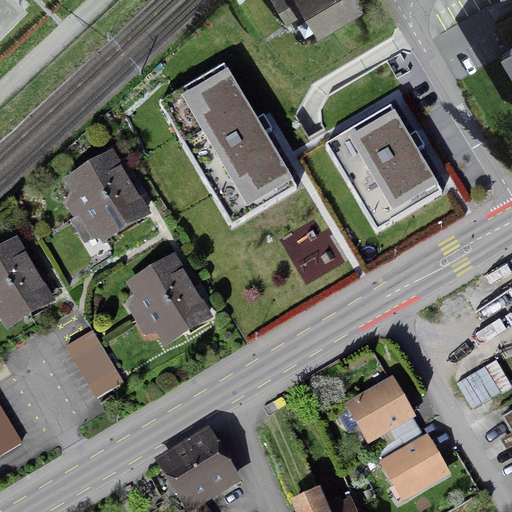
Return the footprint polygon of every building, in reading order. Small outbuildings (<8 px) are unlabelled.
[(0,0),(0,30),(26,4),(22,0),(0,0)] [(304,10),(316,32),(357,8),(352,0),(272,0),(285,21),(304,10)] [(300,185),(224,61),(171,93),(247,218),(300,185)] [(446,191),(389,96),(314,141),(370,235),(446,191)] [(118,174),(109,159),(68,185),(85,212),(70,221),(84,244),(99,235),(102,241),(143,216),(135,202),(126,188),(118,174)] [(23,262),(14,246),(0,254),(0,316),(6,328),(48,303),(40,289),(23,262)] [(180,278),(172,263),(130,288),(164,344),(205,319),(197,305),(180,278)] [(96,401),(122,386),(91,334),(65,349),(69,355),(77,368),(84,380),(92,393),(96,401)] [(368,442),(409,418),(390,385),(349,409),(368,442)] [(511,437),(511,412),(501,419),(511,437)] [(7,427),(0,414),(0,457),(19,446),(15,439),(7,427)] [(206,443),(205,442),(163,467),(185,503),(181,506),(184,511),(204,511),(197,499),(228,480),(212,453),(219,450),(212,439),(206,443)] [(408,497),(443,476),(425,443),(397,459),(389,447),(377,453),(385,466),(383,467),(394,486),(399,483),(408,497)] [(296,511),(352,511),(349,503),(327,511),(324,511),(318,496),(294,506),(296,511)]
